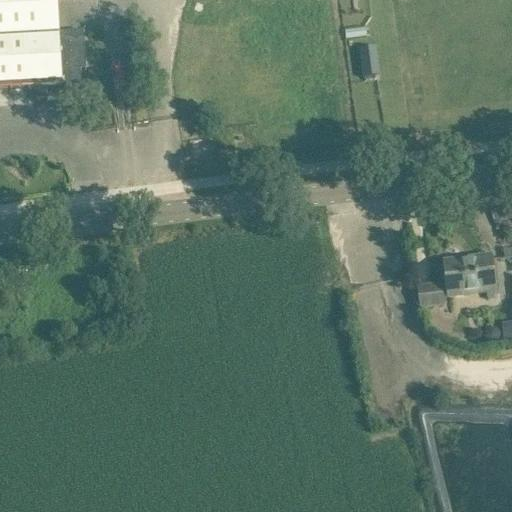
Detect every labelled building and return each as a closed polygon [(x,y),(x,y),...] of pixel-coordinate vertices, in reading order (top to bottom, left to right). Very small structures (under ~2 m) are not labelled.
[(0,0),(0,91),(37,90),(47,89),(47,101),(83,99),(81,72),(87,71),(86,51),(85,32),(59,34),(58,19),(57,0),(0,0)] [(372,48),(360,50),(364,79),(376,78),(372,48)] [(449,297),(495,292),(491,261),(445,267),(449,297)] [(421,309),(444,306),(442,287),(419,290),(421,309)] [(505,345),(511,344),(511,324),(502,325),(505,345)]
